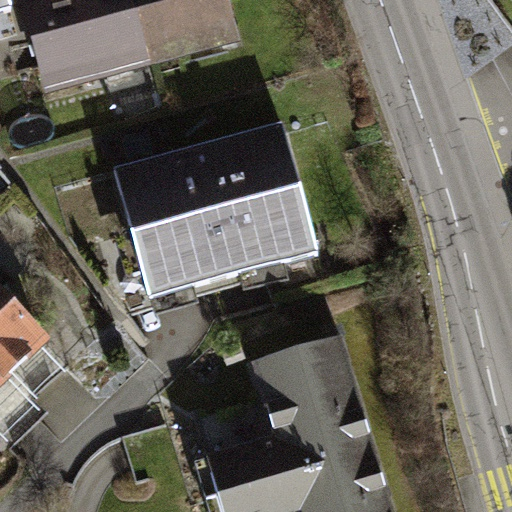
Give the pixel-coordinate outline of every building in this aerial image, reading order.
[(5,0),(0,0),(0,11),(8,8),(5,0)] [(14,0),(38,91),(232,41),(221,0),(14,0)] [(278,123),(109,169),(146,302),(315,256),(278,123)] [(0,427),(54,376),(0,319),(0,427)] [(393,511),(358,358),(250,383),(267,460),(202,475),(210,511),(393,511)]
